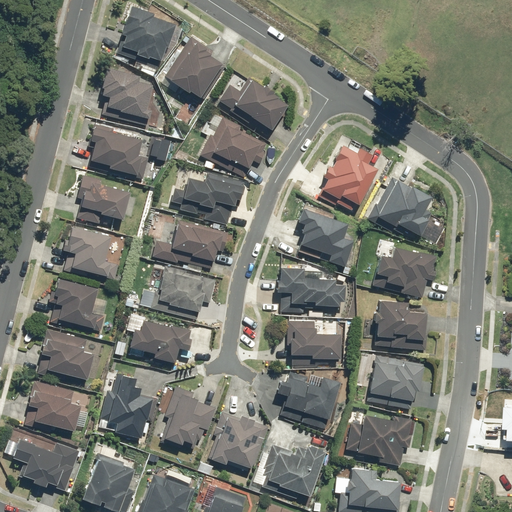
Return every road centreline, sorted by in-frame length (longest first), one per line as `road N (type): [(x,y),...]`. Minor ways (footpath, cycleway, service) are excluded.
road 1 (residential): [(338,85),(454,160),(476,189),(463,392),(439,511)]
road 2 (residential): [(82,0),(0,326)]
road 3 (residential): [(227,361),(243,267),(272,186),(338,85)]
road 4 (residential): [(207,0),(338,85)]
